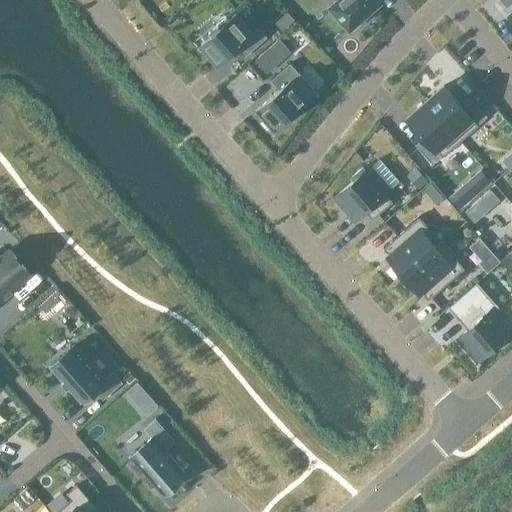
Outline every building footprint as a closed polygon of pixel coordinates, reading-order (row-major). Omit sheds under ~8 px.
[(335,0),(331,4),(350,27),(352,25),(355,28),(366,18),(364,15),(380,0),(335,0)] [(283,31),(295,20),(288,12),(276,23),(283,31)] [(237,47),(245,57),(268,37),(259,27),(252,32),(236,14),(218,29),(214,25),(202,35),(206,40),(202,44),(219,63),(237,47)] [(257,60),(267,73),(277,64),(266,52),(257,60)] [(280,124),(282,127),(294,117),(292,114),(317,92),(300,72),(299,73),(291,63),(271,80),(279,90),(258,108),(275,128),(280,124)] [(444,85),(426,101),(461,141),(479,125),(478,124),(488,116),(471,96),(461,105),(444,85)] [(443,157),(461,141),(426,101),(408,117),(425,136),(416,145),(433,164),(443,156),(443,157)] [(369,167),(366,170),(363,167),(351,178),(354,181),(335,197),(356,220),(366,211),(373,220),(393,202),(386,193),(390,190),(389,189),(399,181),(379,158),(369,167)] [(418,167),(408,175),(419,187),(428,179),(418,167)] [(432,183),(425,190),(430,196),(437,189),(432,183)] [(461,210),(476,196),(466,184),(450,198),(461,210)] [(490,207),(498,200),(490,191),(482,198),(490,207)] [(437,247),(436,247),(426,234),(431,230),(420,216),(384,248),(394,259),(392,261),(404,276),(437,247)] [(437,247),(404,276),(417,290),(419,289),(429,300),(465,269),(455,257),(457,256),(444,240),(436,247),(437,247)] [(0,300),(30,274),(9,250),(0,257),(0,300)] [(493,251),(481,262),(489,272),(501,261),(502,261),(493,251)] [(478,281),(450,306),(468,326),(457,336),(478,360),(511,330),(511,323),(494,303),(496,302),(478,281)] [(62,307),(70,300),(59,287),(51,294),(62,307)] [(67,388),(69,387),(81,401),(96,389),(104,398),(122,382),(113,372),(104,379),(75,345),(50,366),(63,381),(62,382),(63,383),(64,382),(68,386),(67,387),(67,388)] [(130,371),(123,377),(130,384),(137,378),(130,371)] [(138,403),(149,394),(139,382),(127,391),(138,403)] [(131,456),(162,492),(185,473),(165,450),(176,441),(156,418),(145,428),(153,437),(131,456)] [(72,499),(56,511),(91,511),(97,507),(78,485),(67,494),(72,499)]
